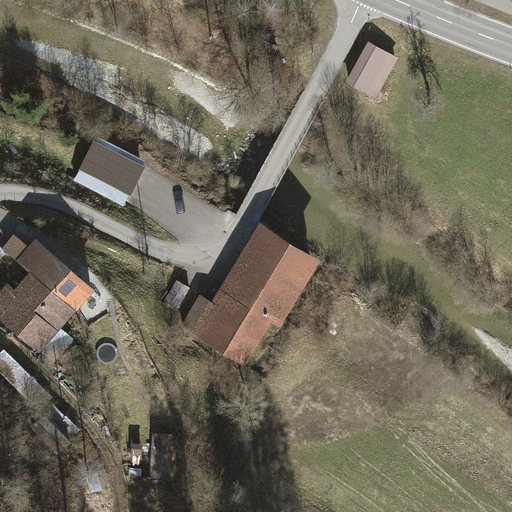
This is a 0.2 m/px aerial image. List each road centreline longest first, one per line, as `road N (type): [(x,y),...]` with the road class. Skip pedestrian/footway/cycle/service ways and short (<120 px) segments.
road 1 (residential): [(362,0),(224,247),(206,255),(169,252),(60,201),(0,193)]
road 2 (track): [(367,511),(249,461)]
road 3 (primary): [(511,46),(396,0)]
